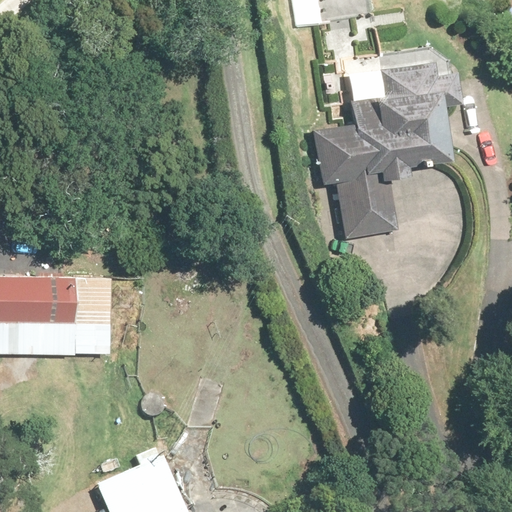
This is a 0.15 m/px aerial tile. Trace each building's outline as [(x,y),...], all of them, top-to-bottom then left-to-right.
[(292,0),(297,26),(322,22),(318,0),(292,0)] [(318,0),(322,22),(375,13),(372,0),(318,0)] [(357,121),(314,128),(323,182),(337,180),(346,238),(401,229),(393,178),(412,176),(410,163),(454,156),(447,111),(462,109),(457,71),(440,74),(437,57),(349,70),(357,121)] [(113,279),(0,274),(0,351),(111,356),(113,279)] [(95,484),(106,511),(191,511),(167,454),(160,457),(157,449),(137,457),(140,465),(95,484)]
